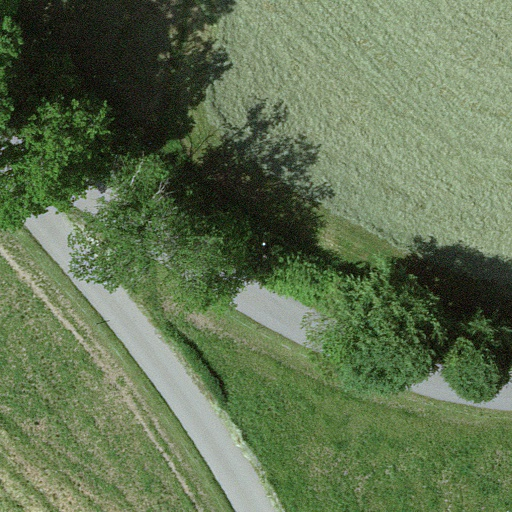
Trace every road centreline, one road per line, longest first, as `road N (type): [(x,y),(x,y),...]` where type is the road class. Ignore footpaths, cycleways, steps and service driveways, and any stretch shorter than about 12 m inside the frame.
road 1 (unclassified): [(0,149),(116,207),(238,291),(323,333),(403,366),(511,388)]
road 2 (unclassified): [(0,157),(203,422),(255,511)]
